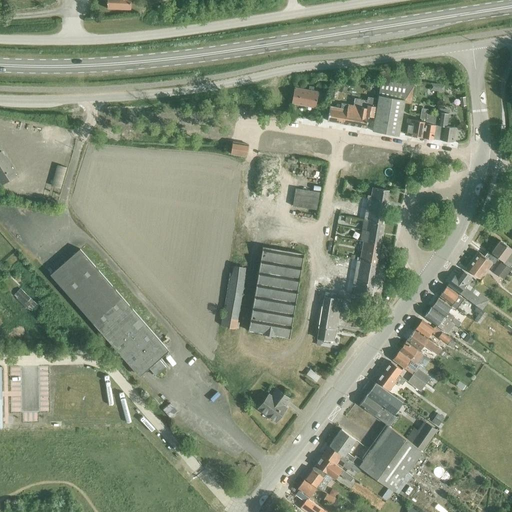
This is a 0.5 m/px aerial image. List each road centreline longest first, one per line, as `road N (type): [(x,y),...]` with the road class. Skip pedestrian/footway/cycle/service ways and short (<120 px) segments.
road 1 (primary): [(0,65),(131,63),(511,7)]
road 2 (unclassified): [(0,99),(193,90),(471,46)]
road 3 (unclassified): [(0,38),(184,32),(391,0)]
road 4 (residential): [(249,511),(428,274)]
road 5 (residential): [(479,159),(293,129)]
road 6 (residential): [(428,274),(405,246),(417,200),(429,191),(470,189)]
